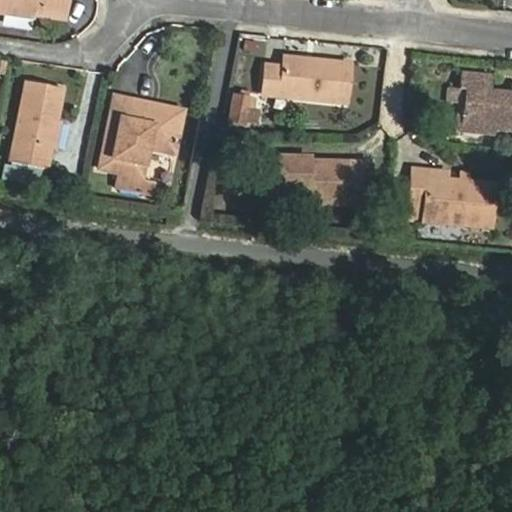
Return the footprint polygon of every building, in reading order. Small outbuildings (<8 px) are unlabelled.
[(65,9),(66,0),(0,0),(0,10),(35,16),(36,5),(65,9)] [(284,67),(266,66),(262,95),(346,104),(350,64),(313,60),(313,65),(284,62),(284,67)] [(463,74),(461,87),(489,90),(490,77),(463,74)] [(9,162),(48,170),(57,122),(63,89),(26,82),(9,162)] [(465,107),(463,132),(494,135),(494,130),(511,131),(511,93),(489,90),(461,87),(461,91),(449,90),(448,105),(465,107)] [(233,95),(229,123),(244,125),(248,97),(233,95)] [(141,183),(148,149),(174,154),(182,112),(115,98),(100,169),(120,174),(117,190),(138,194),(141,183)] [(309,158),(279,157),(278,197),(305,198),(305,203),(355,203),(355,163),(309,162),(309,158)] [(370,163),(355,163),(355,203),(370,203),(370,163)] [(410,189),(425,190),(423,222),(490,228),(493,183),(470,181),(471,174),(459,173),(459,180),(412,176),(410,189)] [(152,185),(141,183),(138,194),(150,196),(152,185)] [(423,222),(425,190),(410,189),(408,221),(423,222)]
